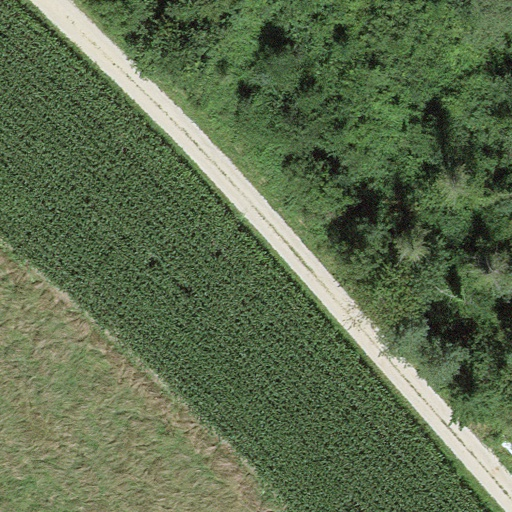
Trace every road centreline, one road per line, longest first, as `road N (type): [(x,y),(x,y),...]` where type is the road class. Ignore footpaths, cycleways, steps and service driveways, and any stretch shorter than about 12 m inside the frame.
road 1 (track): [(511,504),(118,54),(55,0)]
road 2 (track): [(346,313),(422,108)]
